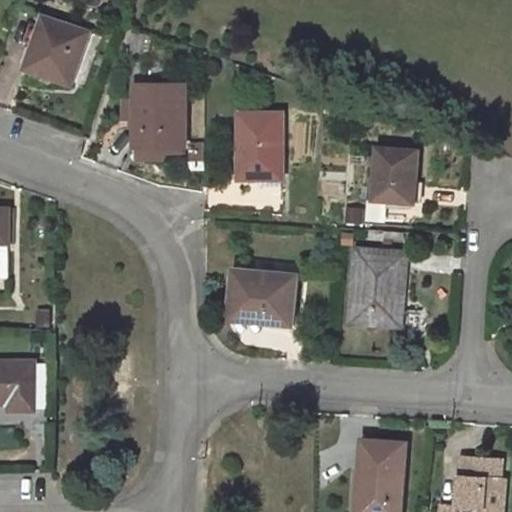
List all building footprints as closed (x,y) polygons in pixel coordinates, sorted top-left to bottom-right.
[(72,86),(92,32),(47,16),(27,70),(72,86)] [(186,147),(186,85),(138,84),(138,147),(186,147)] [(242,178),(285,179),(284,114),(242,114),(242,178)] [(376,200),(417,203),(421,151),(380,148),(376,200)] [(348,207),(347,221),(364,223),(365,209),(348,207)] [(0,277),(10,278),(11,208),(0,208),(0,277)] [(407,253),(358,250),(354,322),(396,325),(397,301),(404,301),(407,253)] [(268,322),(295,325),(299,276),(238,269),(233,314),(268,317),(268,322)] [(403,326),(404,301),(397,301),(396,325),(403,326)] [(37,362),(0,361),(0,403),(13,404),(13,410),(37,410),(37,362)] [(402,511),(408,443),(364,440),(359,511),(402,511)] [(499,460),(463,457),(460,505),(444,504),(443,511),(496,511),(497,510),(506,510),(507,480),(498,479),(499,460)]
